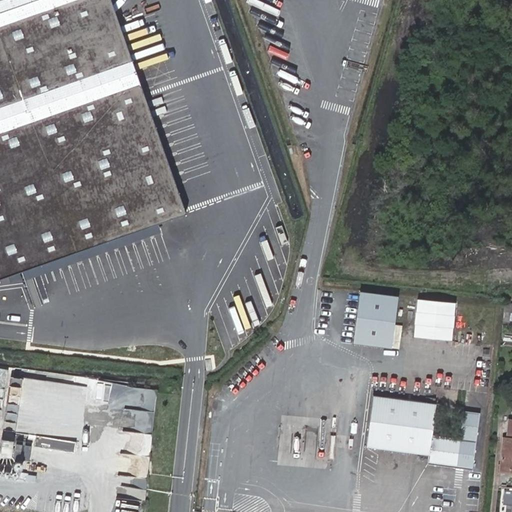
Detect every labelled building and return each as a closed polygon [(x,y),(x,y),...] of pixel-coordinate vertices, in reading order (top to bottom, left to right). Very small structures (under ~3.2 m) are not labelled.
[(0,0),(0,279),(183,217),(107,0),(0,0)] [(398,299),(360,294),(353,346),(391,351),(398,299)] [(456,303),(418,299),(414,337),(452,341),(456,303)] [(511,304),(503,303),(502,313),(507,314),(507,321),(511,322),(511,317),(511,304)] [(373,400),(368,452),(429,459),(428,468),(474,473),(480,416),(466,415),(463,443),(437,440),(441,408),(373,400)] [(5,432),(2,455),(32,459),(33,445),(76,449),(77,442),(20,435),(20,434),(5,432)] [(511,474),(511,439),(506,439),(503,474),(511,474)]
